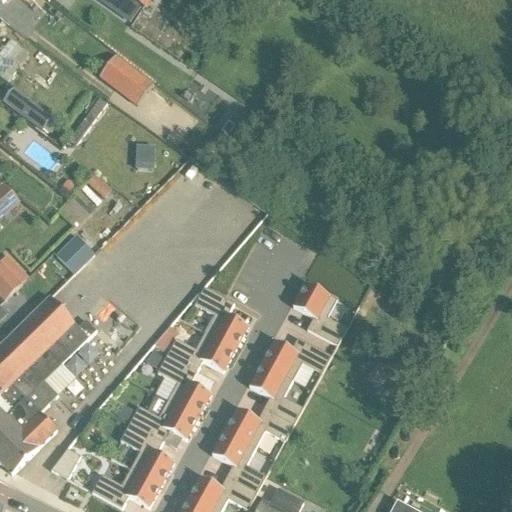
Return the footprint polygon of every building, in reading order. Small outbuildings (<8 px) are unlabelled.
[(131,0),(146,10),(153,0),(131,0)] [(257,0),(275,11),(281,0),(257,0)] [(141,10),(129,1),(118,16),(131,25),(141,10)] [(0,74),(10,82),(35,48),(12,31),(4,41),(8,45),(1,55),(0,54),(0,74)] [(116,57),(100,79),(137,107),(153,86),(116,57)] [(0,78),(8,84),(10,82),(0,74),(0,78)] [(31,82),(24,92),(39,102),(45,92),(31,82)] [(3,103),(43,133),(44,132),(47,135),(55,124),(52,121),(53,119),(13,89),(3,103)] [(228,138),(235,128),(228,123),(222,133),(228,138)] [(74,186),(69,181),(60,191),(65,196),(66,196),(69,199),(77,189),(75,187),(74,186)] [(0,222),(21,204),(4,185),(0,188),(0,222)] [(64,204),(75,222),(85,216),(79,206),(86,202),(81,194),(64,204)] [(95,256),(92,253),(77,239),(58,258),(75,276),(95,256)] [(0,287),(13,275),(2,264),(0,265),(0,287)] [(0,298),(5,304),(23,286),(13,275),(0,287),(0,298)] [(308,330),(339,347),(348,329),(329,318),(339,301),(305,282),(293,306),(314,318),(308,330)] [(204,336),(236,351),(249,329),(228,318),(234,306),(203,291),(194,309),(214,319),(204,336)] [(86,323),(79,331),(49,301),(0,349),(0,464),(12,477),(58,433),(41,416),(58,399),(44,385),(97,334),(86,323)] [(195,352),(175,343),(167,360),(196,375),(202,364),(224,375),(236,351),(204,336),(195,352)] [(169,347),(161,340),(155,347),(163,354),(169,347)] [(261,364),(293,381),(303,364),(323,375),(333,358),(303,341),(296,352),(274,340),(261,364)] [(159,371),(165,360),(153,354),(147,364),(159,371)] [(169,404),(199,420),(212,397),(191,387),(196,375),(167,360),(157,377),(177,387),(169,404)] [(263,409),(294,426),(304,408),(284,398),(293,381),(261,364),(249,387),(269,398),(263,409)] [(401,396),(411,379),(396,370),(386,387),(401,396)] [(139,409),(130,427),(158,442),(164,431),(184,441),(199,420),(169,404),(159,420),(139,409)] [(130,424),(135,414),(124,408),(118,418),(130,424)] [(224,434),(256,450),(265,433),(284,444),(294,426),(263,409),(257,421),(237,411),(224,434)] [(156,486),(161,488),(173,465),(152,454),(158,442),(130,427),(120,444),(139,454),(130,472),(156,486)] [(226,479),(257,495),(266,478),(247,467),(256,450),(224,434),(212,457),(232,468),(226,479)] [(81,460),(68,452),(51,473),(68,482),(81,460)] [(92,497),(120,511),(122,511),(128,501),(148,511),(161,488),(130,472),(121,489),(101,479),(92,497)] [(187,503),(204,511),(222,511),(228,502),(245,511),(247,511),(257,495),(226,479),(220,491),(200,480),(187,503)] [(285,511),(293,497),(279,489),(270,505),(264,502),(258,511),(285,511)] [(298,511),(303,503),(293,497),(285,511),(298,511)] [(204,511),(187,503),(182,511),(204,511)]
